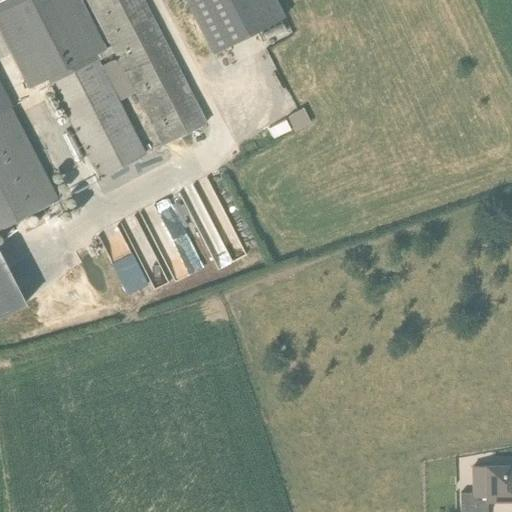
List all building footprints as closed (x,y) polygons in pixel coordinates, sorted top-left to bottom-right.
[(206,124),(143,0),(0,0),(0,35),(28,89),(46,79),(98,178),(145,155),(118,102),(134,93),(161,147),(206,124)] [(284,16),(275,0),(183,0),(211,54),(284,16)] [(0,228),(58,200),(0,87),(0,228)] [(0,256),(0,316),(25,304),(0,256)] [(511,500),(511,466),(470,467),(470,493),(459,494),(459,511),(486,511),(487,501),(511,500)]
